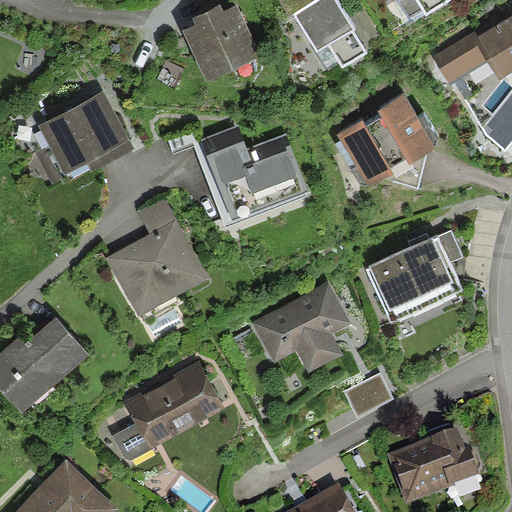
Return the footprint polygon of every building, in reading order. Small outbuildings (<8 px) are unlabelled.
[(354,0),(328,0),(308,13),(337,57),(347,50),(355,62),(378,47),(370,35),(376,31),(354,0)] [(408,0),(414,8),(424,2),(432,13),(451,0),(408,0)] [(271,53),(243,1),(199,25),(227,77),(271,53)] [(486,58),(500,78),(511,70),(511,2),(473,27),(475,30),(434,56),(450,81),(486,58)] [(511,140),(511,90),(483,127),(485,133),(505,149),(511,140)] [(405,91),(340,131),(367,175),(432,134),(405,91)] [(109,92),(51,124),(77,171),(136,138),(109,92)] [(257,138),(222,152),(245,212),(324,181),(310,145),(266,162),(257,138)] [(121,255),(152,310),(216,275),(172,194),(147,208),(161,233),(121,255)] [(452,228),(368,266),(391,318),(464,284),(452,256),(463,251),(452,228)] [(345,278),(261,320),(280,358),(312,342),(322,362),(355,346),(345,326),(364,316),(345,278)] [(43,329),(0,365),(0,369),(31,406),(96,350),(69,319),(49,336),(43,329)] [(215,361),(139,399),(148,417),(123,429),(135,454),(237,403),(215,361)] [(474,435),(401,458),(415,500),(488,476),(474,435)] [(74,463),(26,511),(119,511),(123,509),(74,463)] [(304,511),(365,511),(356,490),(304,511)]
